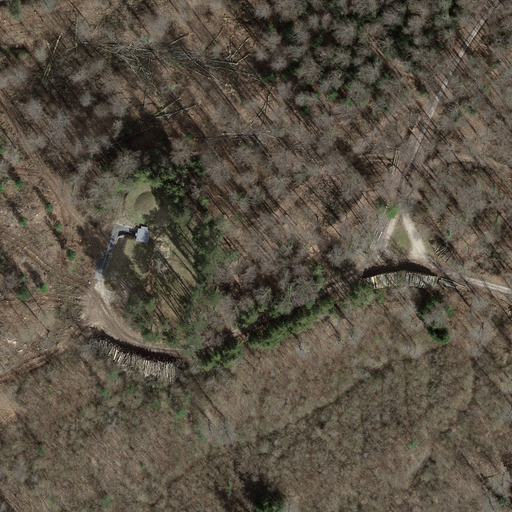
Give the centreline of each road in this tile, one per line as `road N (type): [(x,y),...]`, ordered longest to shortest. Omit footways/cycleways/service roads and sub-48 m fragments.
road 1 (track): [(117,230),(103,285),(109,318),(152,350),(188,354),(303,304),(350,280),(384,238),(441,273),(511,294)]
road 2 (track): [(384,238),(422,128),(500,0)]
